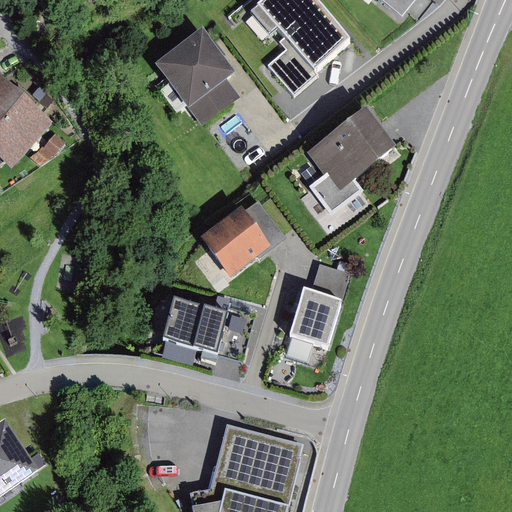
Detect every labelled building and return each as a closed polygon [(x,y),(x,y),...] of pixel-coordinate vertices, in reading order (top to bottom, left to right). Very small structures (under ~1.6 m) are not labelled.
[(296,99),(353,51),(308,0),(287,0),(266,19),(294,51),(271,70),(296,99)] [(238,78),(204,33),(159,66),(205,128),(240,102),(227,85),(238,78)] [(52,120),(0,76),(0,156),(13,167),(52,120)] [(353,181),(395,148),(367,112),(309,156),(326,178),(311,189),(332,217),(363,193),(353,181)] [(286,240),(261,207),(209,245),(234,278),(286,240)] [(311,297),(342,307),(351,278),(320,268),(311,297)] [(179,303),(233,315),(236,302),(182,290),(179,303)] [(304,295),(290,341),(328,353),(342,307),(311,297),(304,295)] [(174,305),(163,347),(218,362),(229,320),(174,305)] [(0,503),(39,477),(6,429),(0,433),(0,503)] [(288,511),(305,450),(227,430),(211,495),(191,499),(193,511),(288,511)]
